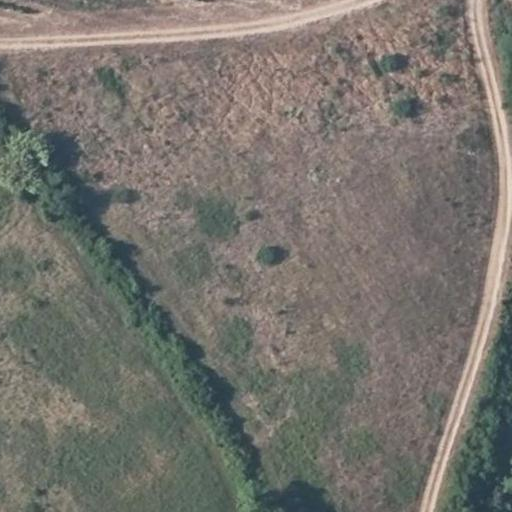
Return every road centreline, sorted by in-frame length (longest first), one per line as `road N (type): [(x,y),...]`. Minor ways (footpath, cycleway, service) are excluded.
road 1 (track): [(475,0),(500,116),(503,208),(430,511)]
road 2 (track): [(363,0),(294,20),(0,38)]
